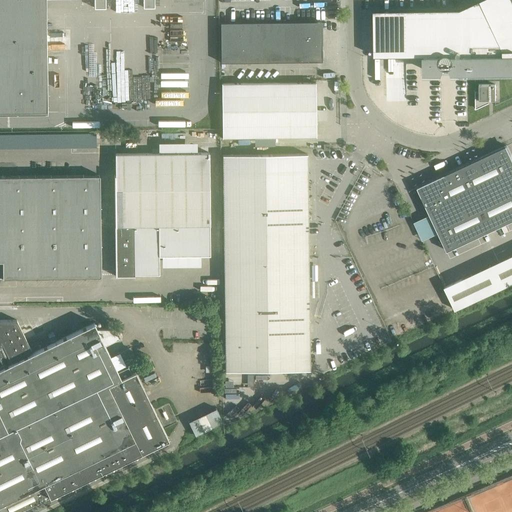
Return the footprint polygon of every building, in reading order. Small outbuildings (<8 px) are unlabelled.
[(0,0),(0,112),(47,112),(46,52),(46,34),(45,4),(45,0),(93,0),(93,4),(93,8),(104,8),(104,0),(141,0),(142,7),(153,7),(152,0),(0,0)] [(511,0),(478,0),(460,9),(374,10),(374,50),(374,56),(424,56),(424,70),(511,69),(511,0)] [(321,21),(220,22),(221,62),(301,61),(321,61),(321,62),(322,62),(323,62),(323,55),(321,55),(321,21)] [(222,137),(315,136),(316,136),(315,82),(221,83),(222,137)] [(495,100),(495,87),(495,85),(479,85),(479,92),(475,92),(475,91),(475,109),(489,103),(488,103),(488,100),(495,100)] [(435,128),(451,129),(451,113),(435,113),(435,128)] [(96,132),(0,133),(0,153),(23,153),(23,147),(96,146),(96,132)] [(511,158),(506,146),(447,173),(452,185),(477,237),(511,220),(511,158)] [(176,152),(115,153),(117,275),(134,275),(134,273),(159,273),(159,255),(210,255),(210,224),(209,152),(194,152),(182,152),(181,152),(176,152)] [(222,155),(224,303),(225,371),(309,370),(308,304),(306,154),(222,155)] [(447,173),(417,187),(430,214),(438,233),(447,251),(477,237),(452,185),(447,173)] [(2,176),(0,176),(0,277),(4,277),(102,276),(100,175),(2,176)] [(463,278),(444,287),(455,311),(474,302),(463,278)] [(0,367),(51,343),(48,338),(30,347),(16,320),(0,319),(0,367)] [(0,511),(16,511),(168,439),(135,370),(131,372),(127,366),(117,371),(94,322),(51,343),(0,367),(0,511)] [(137,361),(130,346),(118,352),(125,367),(137,361)] [(216,408),(188,421),(195,435),(222,422),(216,408)]
